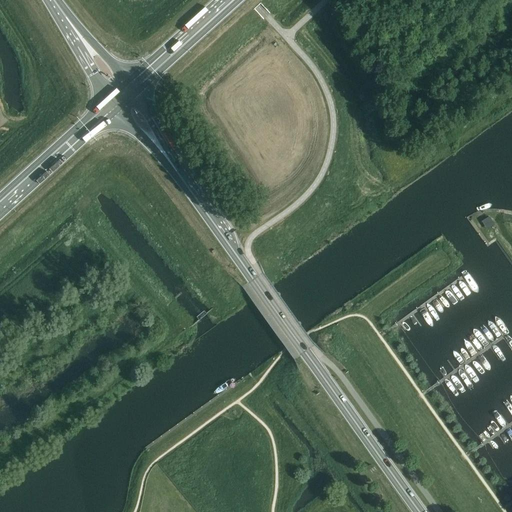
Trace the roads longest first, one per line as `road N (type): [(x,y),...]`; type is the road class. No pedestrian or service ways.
road 1 (secondary): [(420,511),(157,142)]
road 2 (trunk): [(0,207),(113,104)]
road 3 (trunk): [(131,87),(227,0)]
